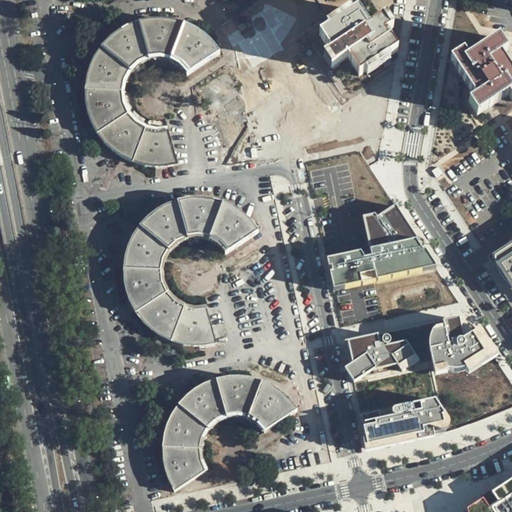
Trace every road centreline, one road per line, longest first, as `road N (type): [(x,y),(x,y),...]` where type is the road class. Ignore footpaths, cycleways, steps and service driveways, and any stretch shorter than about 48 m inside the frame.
road 1 (residential): [(360,486),(289,171),(81,201)]
road 2 (primary): [(80,451),(0,23)]
road 3 (primary): [(76,511),(0,130)]
road 4 (residential): [(436,0),(411,189),(511,343)]
road 5 (primary): [(0,194),(57,511)]
road 6 (residential): [(81,201),(140,511)]
road 7 (primary): [(0,283),(46,511)]
road 8 (residential): [(41,0),(81,201)]
road 9 (unknown): [(114,375),(293,343)]
road 10 (residential): [(360,486),(511,439)]
road 11 (residential): [(239,511),(360,486)]
